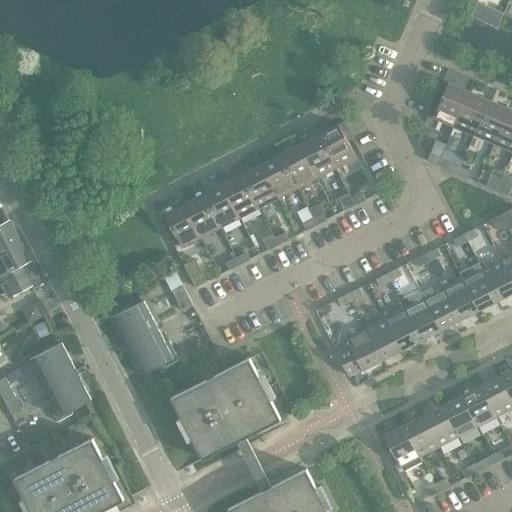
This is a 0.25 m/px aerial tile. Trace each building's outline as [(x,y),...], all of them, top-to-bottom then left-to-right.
[(478,1),(472,16),(473,16),(476,18),(480,19),(486,5),(478,1)] [(454,127),(469,92),(448,83),(433,118),(454,127)] [(469,92),(454,127),(474,135),(489,100),(469,92)] [(489,100),(474,135),(493,144),(509,109),(489,100)] [(493,144),(511,151),(511,110),(509,109),(493,144)] [(319,134),(336,168),(341,179),(361,168),(339,124),(319,134)] [(299,144),(317,178),(336,168),(319,134),(299,144)] [(280,154),(298,188),(317,178),(299,144),(280,154)] [(430,152),(427,160),(437,164),(441,157),(430,152)] [(261,164),(278,198),(298,188),(280,154),(261,164)] [(457,173),(461,166),(449,161),(446,168),(457,173)] [(242,174),(259,208),(278,198),(261,164),(242,174)] [(461,166),(457,173),(468,177),(471,170),(461,166)] [(259,208),(242,174),(222,184),(240,218),(259,208)] [(497,190),(500,183),(489,178),(486,185),(497,190)] [(500,183),(497,190),(508,194),(510,187),(500,183)] [(203,194),(221,228),(240,218),(222,184),(203,194)] [(351,198),(355,205),(365,200),(362,193),(351,198)] [(184,203),(202,237),(221,228),(203,194),(184,203)] [(355,205),(351,198),(341,203),(344,210),(355,205)] [(202,237),(184,203),(164,214),(182,248),(202,237)] [(511,209),(502,214),(506,222),(511,218),(511,209)] [(313,218),(317,225),(327,219),(324,212),(313,218)] [(491,220),(495,228),(503,231),(511,231),(506,222),(502,214),(491,220)] [(317,225),(313,218),(303,223),(306,230),(317,225)] [(0,253),(20,243),(9,222),(0,226),(0,253)] [(475,228),(464,234),(467,241),(479,236),(475,228)] [(275,238),(278,245),(289,239),(285,232),(275,238)] [(456,247),(467,241),(464,234),(452,240),(456,247)] [(278,245),(275,238),(264,243),(268,250),(278,245)] [(0,284),(1,284),(9,299),(32,287),(24,272),(8,280),(5,273),(29,260),(20,243),(0,253),(0,284)] [(425,254),(429,261),(440,255),(437,248),(425,254)] [(236,257),(240,264),(250,259),(247,252),(236,257)] [(511,253),(501,259),(511,280),(511,253)] [(418,267),(429,261),(425,254),(414,260),(418,267)] [(240,264),(236,257),(226,263),(229,270),(240,264)] [(482,269),(498,301),(511,293),(511,280),(501,259),(482,269)] [(438,260),(431,264),(437,276),(445,272),(438,260)] [(387,274),(391,281),(402,275),(398,268),(387,274)] [(463,279),(479,310),(498,301),(482,269),(463,279)] [(391,281),(387,274),(376,279),(379,286),(391,281)] [(202,275),(191,280),(195,287),(206,282),(202,275)] [(443,289),(459,320),(479,310),(463,279),(443,289)] [(183,286),(172,292),(183,311),(193,305),(183,286)] [(360,288),(348,293),(352,301),(363,295),(360,288)] [(424,299),(440,330),(459,320),(443,289),(424,299)] [(341,306),(352,301),(348,293),(337,299),(341,306)] [(405,309),(421,340),(440,330),(424,299),(405,309)] [(112,317),(141,374),(161,364),(163,367),(179,360),(169,341),(165,343),(144,301),(112,317)] [(36,303),(23,309),(29,323),(43,316),(36,303)] [(386,319),(402,350),(421,340),(405,309),(386,319)] [(366,329),(383,360),(402,350),(386,319),(366,329)] [(383,360),(366,329),(347,339),(350,345),(336,352),(349,376),(362,369),(363,370),(383,360)] [(71,410),(91,400),(62,343),(30,359),(51,401),(48,403),(57,422),(73,414),(71,410)] [(202,459),(281,419),(250,357),(171,398),(202,459)] [(19,368),(7,374),(11,382),(23,375),(19,368)] [(511,369),(500,376),(511,399),(511,369)] [(511,409),(511,399),(500,376),(481,386),(497,417),(511,409)] [(0,379),(0,392),(5,402),(11,414),(22,409),(6,377),(0,379)] [(462,396),(478,427),(497,417),(481,386),(462,396)] [(442,406),(458,437),(478,427),(462,396),(442,406)] [(423,415),(439,447),(458,437),(442,406),(423,415)] [(404,425),(420,457),(439,447),(423,415),(404,425)] [(404,425),(384,436),(398,463),(395,465),(402,480),(408,477),(405,470),(422,461),(420,457),(404,425)] [(14,478),(31,511),(99,511),(124,499),(93,438),(14,478)] [(511,453),(511,446),(511,445),(500,451),(504,458),(511,453)] [(464,449),(457,452),(461,460),(468,456),(464,449)] [(473,465),(477,472),(488,466),(484,459),(473,465)] [(477,472),(473,465),(462,471),(465,478),(477,472)] [(228,509),(229,511),(328,511),(328,510),(332,508),(321,486),(317,488),(307,468),(228,509)] [(434,485),(438,492),(449,486),(446,479),(434,485)] [(427,498),(438,492),(434,485),(423,490),(427,498)]
